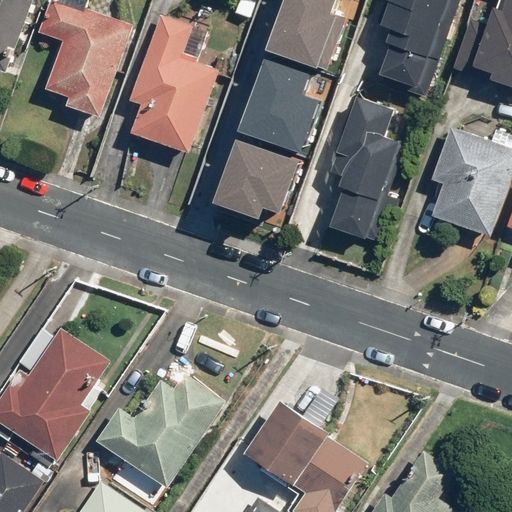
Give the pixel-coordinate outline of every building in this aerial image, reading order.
[(0,0),(0,65),(10,69),(34,0),(0,0)] [(71,104),(103,115),(135,23),(67,0),(52,0),(42,31),(67,40),(50,86),(74,94),(71,104)] [(333,0),(284,0),(268,50),(326,70),(344,17),(329,12),(333,0)] [(457,0),(384,0),(387,1),(379,23),(396,28),(378,79),(425,95),(457,0)] [(501,90),(511,93),(511,0),(508,9),(497,5),(491,21),(472,15),(455,65),(504,82),(501,90)] [(135,131),(192,150),(219,68),(198,61),(208,30),(192,25),(193,23),(162,13),(134,98),(145,102),(135,131)] [(309,73),(266,58),(240,132),(299,151),(317,99),(302,94),(309,73)] [(346,178),(330,225),(383,243),(398,199),(387,195),(404,144),(383,137),(392,109),(357,97),(331,173),(346,178)] [(436,212),(493,231),(511,176),(511,145),(452,125),(434,177),(446,181),(436,212)] [(214,203),(258,218),(262,207),(278,213),(296,160),(236,140),(214,203)] [(32,372),(23,366),(0,400),(0,417),(61,458),(95,407),(85,400),(113,358),(63,324),(55,336),(41,327),(20,360),(34,369),(32,372)] [(163,376),(137,415),(121,404),(99,438),(134,461),(124,475),(155,496),(165,482),(170,485),(228,397),(187,370),(177,385),(163,376)] [(333,430),(285,398),(250,451),(308,489),(296,508),(301,511),(336,511),(371,460),(331,434),(333,430)] [(388,491),(374,511),(464,511),(439,496),(458,467),(427,447),(395,495),(388,491)] [(3,448),(0,452),(0,511),(23,511),(47,477),(3,448)] [(147,511),(149,508),(102,477),(79,511),(74,508),(71,511),(147,511)] [(274,511),(256,499),(247,511),(274,511)]
